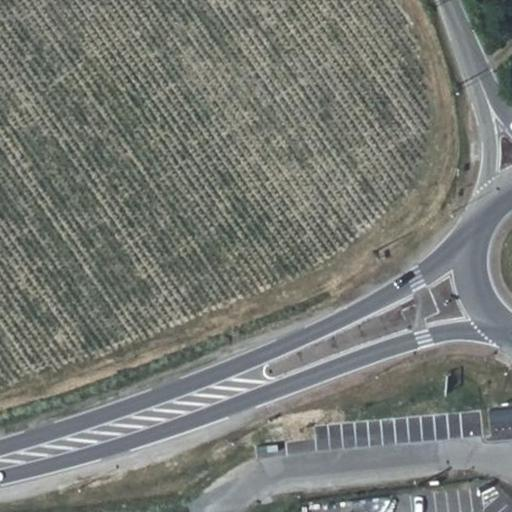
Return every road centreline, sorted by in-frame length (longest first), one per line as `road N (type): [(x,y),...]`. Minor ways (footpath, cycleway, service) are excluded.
road 1 (secondary): [(473,244),(151,416)]
road 2 (secondary): [(151,416),(498,321)]
road 3 (secondary): [(0,458),(151,416)]
road 4 (unclassified): [(480,78),(492,208)]
